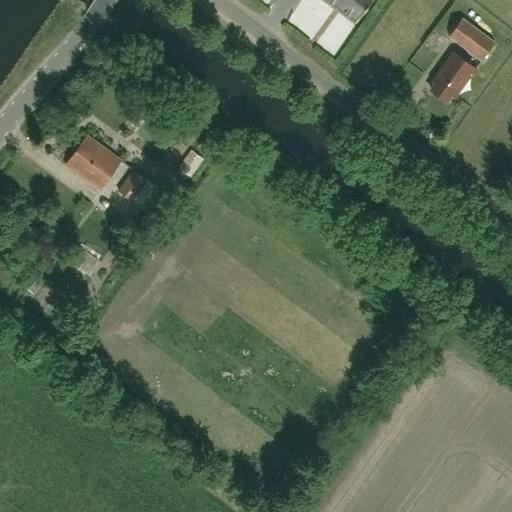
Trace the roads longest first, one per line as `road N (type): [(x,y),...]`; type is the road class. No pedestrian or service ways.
road 1 (unclassified): [(511,221),(221,0)]
road 2 (tertiary): [(0,136),(105,0)]
